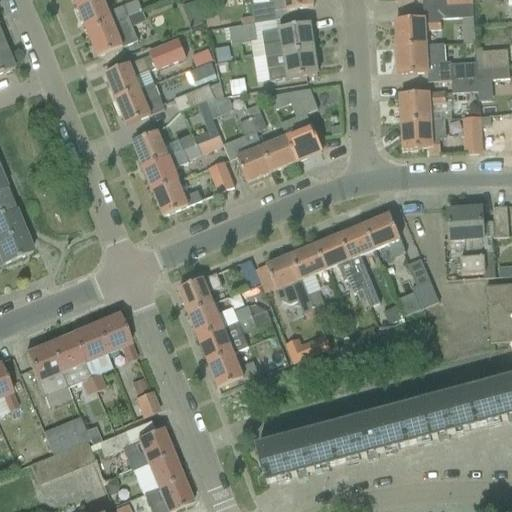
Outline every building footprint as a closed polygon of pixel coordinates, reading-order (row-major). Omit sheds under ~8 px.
[(73,0),(78,11),(103,1),(102,0),(73,0)] [(241,21),(242,28),(242,30),(277,25),(277,23),(280,23),(279,15),(314,10),(312,0),(266,0),(268,6),(254,8),(251,8),(253,19),(241,21)] [(472,0),(444,0),(445,11),(473,9),(472,0)] [(113,25),(128,19),(142,13),(138,3),(123,9),(123,10),(109,15),(103,1),(78,11),(88,36),(113,26),(113,25)] [(474,35),(473,9),(445,11),(446,21),(462,21),(463,47),(475,46),(474,35)] [(142,13),(128,19),(113,25),(113,26),(88,36),(98,61),(124,50),(138,44),(132,30),(146,24),(142,13)] [(198,16),(187,21),(191,31),(203,27),(198,16)] [(442,47),(426,48),(425,34),(442,32),(441,20),(396,23),(397,52),(442,49),(442,47)] [(242,30),(229,32),(232,47),(251,44),(262,43),(265,61),(314,54),(310,27),(281,31),(281,33),(278,34),(277,25),(242,30)] [(149,55),(151,59),(156,72),(157,73),(186,61),(179,43),(149,55)] [(397,52),(399,78),(433,76),(434,85),(451,84),(451,86),(477,84),(476,71),(476,66),(450,67),(450,66),(444,67),(442,49),(397,52)] [(0,78),(13,73),(4,51),(0,52),(0,78)] [(212,64),(208,53),(191,60),(196,71),(212,64)] [(483,54),(484,71),(509,69),(507,53),(483,54)] [(289,83),(318,78),(314,54),(265,61),(268,84),(271,84),(271,85),(289,82),(289,83)] [(144,61),(105,77),(116,104),(155,89),(155,87),(150,75),(144,61)] [(193,86),(214,78),(215,78),(210,67),(188,75),(189,76),(193,86)] [(484,71),(476,71),(477,84),(510,82),(509,69),(484,71)] [(230,84),(232,98),(246,95),(243,82),(230,84)] [(477,84),(451,86),(452,97),(478,95),(477,84)] [(223,101),(222,98),(219,86),(214,88),(210,89),(209,87),(174,102),(180,114),(197,107),(205,104),(207,104),(223,101)] [(155,89),(116,104),(126,129),(165,113),(155,89)] [(296,120),(281,126),(297,166),(322,155),(306,118),(318,113),(310,93),(297,95),(287,97),(296,120)] [(400,98),(402,126),(431,124),(430,109),(446,108),(445,95),(400,98)] [(229,103),(228,100),(223,101),(207,104),(205,104),(213,123),(222,119),(222,120),(229,117),(232,110),(230,103),(229,103)] [(266,132),(260,117),(250,122),(256,136),(266,132)] [(466,159),(482,158),(479,120),(463,121),(466,159)] [(490,120),(481,121),(481,130),(491,129),(490,120)] [(250,121),(238,126),(250,157),(238,161),(247,186),(273,176),(263,151),(262,152),(256,136),(250,122),(250,121)] [(429,152),(429,158),(440,158),(441,158),(440,143),(446,142),(445,122),(431,123),(431,124),(402,126),(403,153),(429,152)] [(273,176),(297,166),(281,126),(281,127),(287,142),(263,151),(273,176)] [(511,126),(499,127),(502,156),(511,155),(511,126)] [(332,139),(341,138),(340,129),(331,131),(332,139)] [(143,171),(168,161),(164,150),(158,135),(133,146),(143,171)] [(198,148),(194,140),(193,138),(178,144),(182,155),(198,148)] [(168,161),(143,171),(153,195),(178,185),(173,172),(188,167),(188,166),(224,150),(220,139),(211,143),(198,148),(182,155),(168,161)] [(241,140),(224,148),(230,159),(246,151),(241,140)] [(209,173),(219,197),(219,198),(234,191),(224,166),(209,173)] [(164,220),(202,205),(198,194),(184,200),(178,185),(153,195),(164,220)] [(0,194),(0,218),(14,213),(5,192),(0,194)] [(509,241),(507,211),(507,210),(493,211),(493,223),(494,242),(509,241)] [(493,242),(494,242),(493,223),(484,224),(483,212),(449,214),(450,244),(465,243),(466,262),(461,262),(462,278),(472,278),(472,283),(495,282),(493,242)] [(0,243),(22,235),(14,213),(0,218),(0,243)] [(390,218),(365,228),(376,253),(390,247),(395,261),(406,257),(390,218)] [(361,260),(376,253),(365,228),(341,238),(371,310),(380,306),(361,260)] [(0,269),(31,256),(22,235),(0,243),(0,269)] [(341,238),(316,249),(327,274),(338,269),(344,283),(347,282),(353,296),(363,292),(370,310),(371,310),(341,238)] [(291,259),(302,284),(311,280),(327,274),(316,249),(291,259)] [(277,294),(302,284),(291,259),(266,269),(277,294)] [(438,306),(421,263),(408,268),(416,290),(412,291),(421,313),(438,306)] [(240,269),(245,280),(255,276),(250,265),(240,269)] [(499,281),(509,280),(509,270),(498,271),(499,281)] [(178,293),(189,319),(214,308),(208,293),(221,288),(217,277),(178,293)] [(511,287),(486,289),(492,348),(511,346),(511,287)] [(308,298),(314,312),(323,309),(324,308),(318,294),(318,295),(309,298),(308,298)] [(304,316),(314,312),(308,298),(298,302),(304,316)] [(189,319),(199,343),(224,333),(214,308),(189,319)] [(233,316),(238,327),(253,321),(249,311),(233,316)] [(136,363),(118,319),(94,329),(107,359),(121,353),(127,367),(136,363)] [(248,350),(243,336),(256,331),(253,321),(238,327),(224,333),(199,343),(209,367),(234,357),(233,356),(248,350)] [(99,378),(93,365),(107,359),(94,329),(71,338),(95,395),(105,391),(99,377),(99,378)] [(49,347),(67,391),(80,385),(86,399),(95,395),(71,338),(49,347)] [(299,343),(285,348),(293,367),(307,361),(301,349),(299,343)] [(52,398),(51,397),(67,391),(49,347),(25,357),(43,402),(52,398)] [(239,371),(234,357),(209,367),(219,392),(257,376),(253,366),(239,371)] [(0,370),(0,403),(2,403),(8,417),(17,413),(0,370)] [(511,382),(468,395),(478,430),(508,422),(508,423),(511,422),(511,382)] [(137,402),(148,398),(144,386),(132,391),(137,402)] [(468,395),(398,413),(407,449),(438,441),(438,442),(448,439),(448,438),(478,430),(468,395)] [(135,403),(142,419),(143,421),(158,415),(151,397),(148,398),(137,402),(135,403)] [(327,432),(337,468),(367,460),(368,461),(377,459),(377,457),(407,449),(398,413),(327,432)] [(52,459),(63,455),(74,450),(86,446),(89,444),(79,421),(43,436),(52,459)] [(307,476),(337,468),(327,432),(257,451),(267,487),(297,479),(298,480),(307,477),(307,476)] [(130,475),(132,474),(171,458),(161,433),(136,443),(141,457),(126,463),(130,475)] [(123,436),(115,440),(98,446),(100,451),(104,460),(121,453),(129,450),(128,447),(123,436)] [(74,450),(82,470),(94,465),(86,446),(74,450)] [(74,450),(63,455),(71,475),(82,470),(74,450)] [(52,459),(60,479),(71,475),(63,455),(52,459)] [(181,482),(171,458),(132,474),(143,498),(181,482)] [(40,464),(49,484),(60,479),(52,459),(40,464)] [(49,484),(40,464),(31,468),(29,469),(38,489),(49,484)] [(104,487),(108,499),(116,496),(119,489),(116,482),(104,487)] [(181,482),(143,498),(148,511),(180,511),(192,507),(181,482)]
